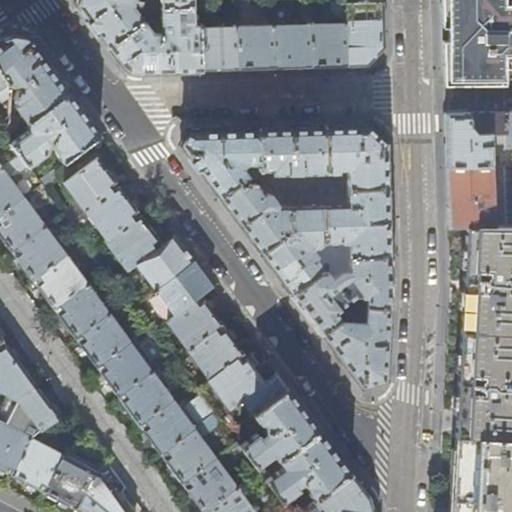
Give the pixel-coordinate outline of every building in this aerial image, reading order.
[(160,5),(156,0),(78,0),(78,5),(88,19),(108,45),(144,18),(160,5)] [(383,1),(350,0),(331,0),(332,10),(347,23),(348,65),(361,65),(367,65),(385,46),(384,25),(383,1)] [(511,0),(441,0),(442,13),(443,26),(449,26),(449,40),(443,40),(444,65),(444,85),(453,85),(483,85),(506,84),(506,68),(511,67),(511,0)] [(194,4),(160,5),(160,28),(151,29),(144,18),(108,45),(114,54),(122,64),(128,69),(134,71),(140,71),(167,70),(200,69),(200,27),(199,22),(194,22),(194,4)] [(272,7),(273,25),(274,67),(292,67),(311,66),(309,24),(285,25),(285,7),(272,7)] [(347,23),(309,24),(311,66),(329,66),(348,65),(347,23)] [(273,25),(236,26),(238,68),(252,68),(274,67),(273,25)] [(236,26),(200,27),(200,69),(218,69),(238,68),(236,26)] [(0,72),(8,84),(9,84),(12,85),(15,83),(18,87),(16,89),(13,99),(16,103),(13,104),(27,122),(68,92),(50,67),(30,41),(5,37),(0,41),(0,72)] [(0,100),(8,95),(8,84),(0,72),(0,100)] [(81,110),(68,92),(27,122),(27,130),(10,143),(19,155),(27,166),(46,153),(43,149),(48,145),(54,148),(55,152),(62,161),(90,141),(99,134),(81,110)] [(446,140),(447,163),(496,163),(496,158),(490,158),(489,134),(504,134),(504,162),(511,162),(511,111),(445,113),(446,140)] [(324,126),(325,172),(337,172),(337,169),(344,169),(345,188),(387,187),(386,162),(386,142),(368,125),(354,125),(324,126)] [(293,127),(258,127),(259,163),(259,169),(271,169),(271,174),(286,173),(287,174),(302,174),(302,173),(318,173),(318,177),(325,177),(325,172),(324,126),(293,127)] [(246,164),(259,163),(258,127),(235,128),(187,129),(180,143),(200,169),(220,196),(238,183),(240,186),(245,182),(249,182),(248,175),(243,167),(246,164)] [(104,140),(99,134),(90,141),(94,147),(104,140)] [(37,180),(27,166),(19,155),(4,166),(0,168),(0,213),(41,181),(39,178),(37,180)] [(85,213),(120,186),(128,180),(124,175),(116,182),(105,166),(98,157),(62,183),(85,213)] [(467,225),(511,224),(511,162),(504,162),(496,163),(447,163),(448,195),(449,225),(467,225)] [(41,181),(0,213),(0,234),(12,251),(46,224),(63,211),(41,181)] [(256,183),(249,182),(245,182),(240,186),(238,183),(220,196),(238,221),(261,251),(288,230),(288,205),(278,205),(277,201),(270,191),(266,191),(263,192),(256,183)] [(129,200),(120,186),(85,213),(72,223),(79,233),(92,223),(105,241),(141,215),(129,200)] [(387,187),(345,188),(345,204),(328,204),(328,199),(322,199),(322,204),(323,242),(348,241),(348,256),(389,254),(388,221),(387,187)] [(288,200),(288,205),(288,230),(261,251),(275,270),(292,292),(326,266),(314,250),(323,242),(322,204),(294,205),(294,200),(288,200)] [(150,227),(141,215),(105,241),(127,271),(135,265),(157,249),(152,242),(158,238),(150,227)] [(46,224),(12,251),(21,264),(33,280),(67,253),(46,224)] [(511,439),(511,224),(467,225),(464,276),(458,398),(456,419),(456,436),(511,439)] [(175,235),(157,249),(135,265),(155,291),(194,261),(185,249),(175,235)] [(67,253),(33,280),(41,290),(54,308),(88,282),(67,253)] [(327,257),(331,262),(336,259),(331,253),(327,257)] [(389,254),(348,256),(349,269),(341,269),(333,276),(326,266),(292,292),(305,310),(321,332),(340,318),(335,310),(355,295),(365,296),(365,306),(389,307),(389,278),(389,254)] [(203,274),(194,261),(155,291),(173,316),(200,295),(212,285),(203,274)] [(88,282),(54,308),(63,320),(75,337),(109,311),(88,282)] [(212,310),(200,295),(173,316),(166,322),(189,351),(222,324),(212,310)] [(387,342),(389,307),(365,306),(365,320),(340,318),(321,332),(341,359),(361,385),(385,378),(387,342)] [(109,311),(75,337),(86,351),(97,367),(131,340),(109,311)] [(233,338),(222,324),(189,351),(210,380),(244,353),(233,338)] [(131,340),(97,367),(105,377),(118,396),(152,370),(131,340)] [(21,363),(6,344),(0,347),(0,391),(17,398),(37,385),(21,363)] [(261,376),(244,353),(210,380),(199,389),(201,391),(215,411),(224,423),(230,432),(253,414),(288,387),(277,373),(265,381),(261,376)] [(152,370),(118,396),(126,407),(140,425),(173,398),(152,370)] [(46,398),(37,385),(17,398),(28,415),(40,431),(60,417),(46,398)] [(302,407),(288,387),(253,414),(260,424),(264,425),(265,433),(260,436),(257,433),(240,445),(246,453),(262,474),(266,470),(262,465),(274,456),(278,461),(319,429),(302,407)] [(180,408),(173,398),(140,425),(149,437),(161,453),(215,411),(201,391),(180,408)] [(216,429),(224,423),(215,411),(161,453),(168,463),(170,467),(160,474),(172,491),(182,483),(219,454),(210,442),(207,445),(202,437),(215,428),(216,429)] [(0,420),(0,468),(7,473),(10,467),(15,469),(32,437),(40,431),(28,415),(19,422),(16,430),(0,420)] [(336,452),(319,429),(278,461),(284,468),(271,477),(266,470),(262,474),(270,484),(280,499),(283,503),(301,490),(299,487),(303,484),(310,487),(309,490),(316,498),(350,472),(336,452)] [(511,511),(511,439),(456,436),(454,436),(453,455),(451,505),(450,511),(511,511)] [(64,454),(32,437),(15,469),(11,475),(28,484),(43,492),(64,454)] [(225,469),(246,453),(240,445),(237,440),(219,454),(182,483),(190,493),(204,511),(237,487),(225,469)] [(96,471),(64,454),(43,492),(59,500),(75,508),(96,471)] [(97,468),(96,471),(75,508),(73,511),(129,511),(117,495),(121,491),(126,486),(117,474),(107,461),(97,468)] [(362,488),(350,472),(316,498),(298,511),(373,511),(369,496),(362,488)] [(243,483),(237,487),(204,511),(203,511),(263,511),(280,499),(270,484),(253,497),(243,483)]
